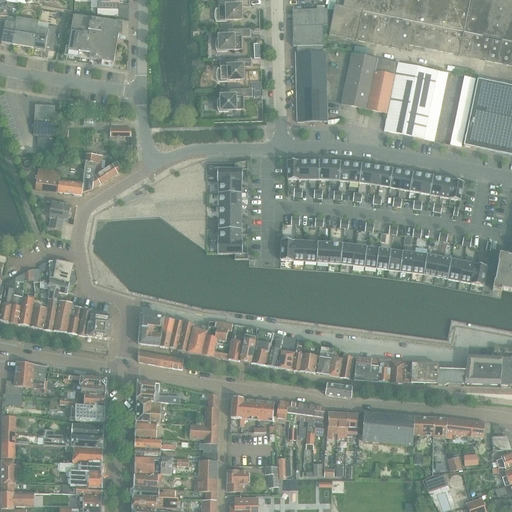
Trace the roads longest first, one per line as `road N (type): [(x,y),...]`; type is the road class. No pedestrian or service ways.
road 1 (residential): [(124,347),(511,402)]
road 2 (secondary): [(511,419),(224,387)]
road 3 (residential): [(124,347),(124,307),(86,287),(78,237),(88,207),(154,166)]
road 4 (residential): [(280,147),(362,150),(511,177)]
road 5 (residential): [(280,147),(276,0)]
road 6 (residential): [(140,94),(0,70)]
road 7 (residential): [(116,511),(123,371)]
road 8 (residential): [(154,166),(191,150),(280,147)]
road 9 (residential): [(0,326),(124,347)]
road 10 (secondary): [(0,350),(123,371)]
road 11 (residential): [(224,387),(222,511)]
